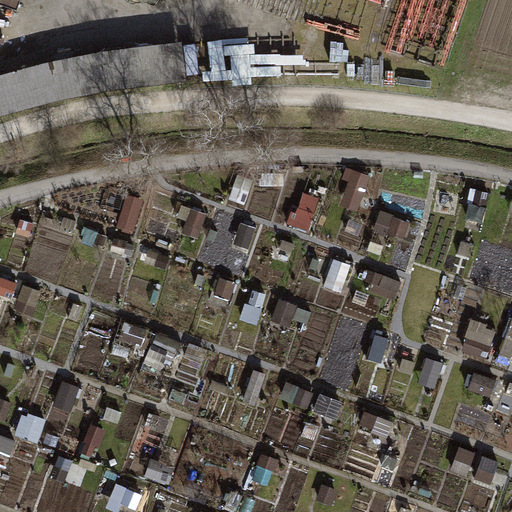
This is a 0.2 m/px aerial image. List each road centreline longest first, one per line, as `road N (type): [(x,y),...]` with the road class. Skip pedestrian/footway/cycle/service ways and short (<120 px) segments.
road 1 (track): [(511,178),(386,157),(206,158),(0,199)]
road 2 (track): [(0,138),(184,99),(306,99),(511,122)]
